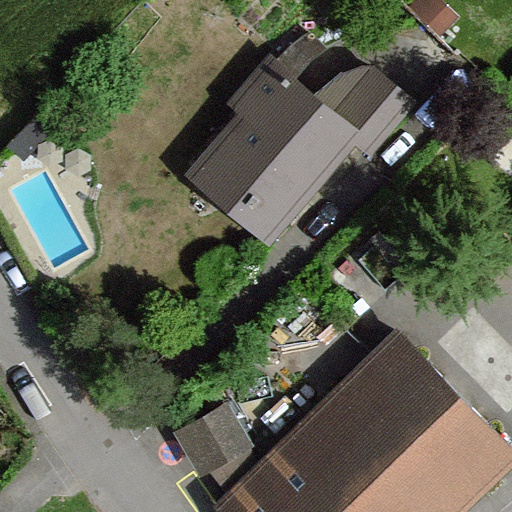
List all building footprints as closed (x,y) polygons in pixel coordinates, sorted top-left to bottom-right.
[(461,15),(445,0),(421,0),(416,5),(444,33),(461,15)] [(276,62),(298,80),(314,60),(296,44),(276,62)] [(259,117),(208,177),(266,227),(351,127),(338,115),(307,88),(298,80),(276,62),(242,101),(259,117)] [(377,69),(338,115),(351,127),(374,146),(412,99),(377,69)] [(511,443),(496,427),(406,332),(379,358),(372,365),(265,467),(236,495),(226,504),(233,511),(459,511),(511,462),(511,443)] [(233,403),(186,430),(210,472),(215,469),(252,447),(257,444),(233,403)] [(252,447),(215,469),(236,495),(265,467),(252,447)]
